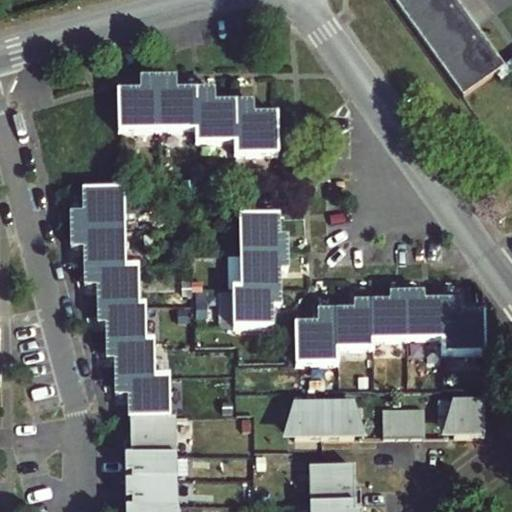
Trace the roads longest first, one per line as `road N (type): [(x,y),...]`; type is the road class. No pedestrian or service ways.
road 1 (residential): [(0,124),(81,429),(77,511)]
road 2 (residential): [(304,0),(502,277)]
road 3 (residential): [(0,57),(211,0)]
